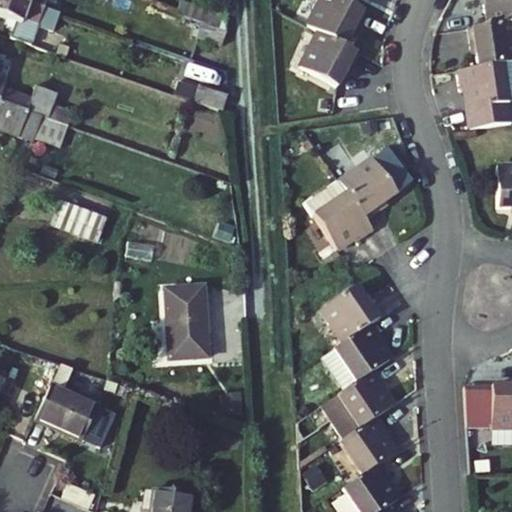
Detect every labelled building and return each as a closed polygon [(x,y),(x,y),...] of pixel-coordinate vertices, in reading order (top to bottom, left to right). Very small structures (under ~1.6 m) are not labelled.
[(61,14),(20,0),(0,0),(0,16),(15,22),(9,38),(31,46),(37,27),(54,33),(61,14)] [(20,0),(61,14),(65,0),(20,0)] [(319,33),(343,46),(353,27),(357,30),(366,13),(353,5),(342,0),(321,0),(308,27),(319,33)] [(482,5),(485,25),(511,21),(511,20),(511,0),(487,0),(488,4),(482,5)] [(180,1),(175,14),(203,24),(223,31),(223,15),(180,1)] [(474,47),(477,67),(499,63),(511,61),(511,24),(511,21),(485,25),(465,29),(469,48),(474,47)] [(203,24),(198,38),(221,46),(225,34),(225,32),(223,31),(203,24)] [(360,54),(343,46),(319,33),(300,68),(336,87),(346,68),(351,71),(360,54)] [(462,88),(469,130),(510,122),(499,63),(477,67),(454,71),(457,90),(462,88)] [(203,72),(199,86),(227,96),(227,80),(203,72)] [(0,101),(41,116),(60,124),(68,126),(73,111),(53,105),(57,94),(0,73),(0,101)] [(193,102),(221,112),(227,96),(199,86),(193,102)] [(0,129),(32,141),(38,124),(41,116),(0,101),(0,129)] [(41,116),(38,124),(58,131),(60,124),(41,116)] [(338,181),(363,219),(380,208),(377,204),(394,193),(371,159),(338,181)] [(511,165),(495,166),(495,208),(511,207),(511,165)] [(354,242),(371,230),(363,219),(338,181),(337,180),(303,202),(335,249),(352,237),(354,242)] [(58,203),(48,229),(96,246),(105,220),(58,203)] [(371,323),(381,316),(369,300),(365,303),(353,286),(320,310),(343,343),(371,323)] [(204,310),(203,287),(164,290),(168,361),(207,359),(205,323),(203,324),(202,310),(204,310)] [(321,359),(343,391),(374,370),(389,359),(378,342),(382,339),(371,323),(343,343),(321,359)] [(374,370),(343,391),(322,405),(345,438),(377,417),(393,405),(382,389),(385,387),(374,370)] [(466,429),(491,429),(510,428),(510,441),(511,440),(511,382),(509,383),(509,389),(463,389),(466,429)] [(97,407),(50,387),(34,421),(82,441),(97,407)] [(387,432),(377,417),(345,438),(339,442),(362,475),(379,463),(395,452),(384,434),(387,432)] [(491,442),(510,441),(510,428),(491,429),(491,442)] [(390,479),(379,463),(362,475),(340,490),(355,511),(379,511),(381,511),(398,499),(386,482),(390,479)] [(188,511),(191,493),(153,488),(149,511),(188,511)]
